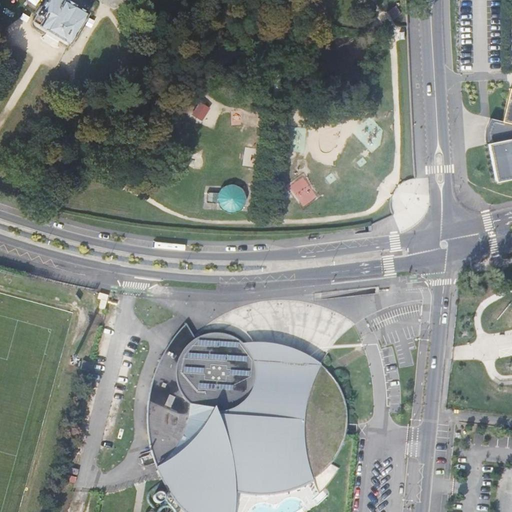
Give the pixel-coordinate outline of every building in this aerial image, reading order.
[(70,41),(86,14),(63,0),(48,0),(45,7),(42,6),(37,13),(37,15),(37,16),(34,21),(40,25),(41,24),(70,41)] [(490,143),(499,181),(511,177),(511,46),(511,48),(511,47),(511,88),(510,88),(502,121),(501,121),(502,127),(497,128),(495,142),(490,143)] [(210,108),(199,101),(192,115),(202,121),(210,108)] [(501,121),(502,121),(478,114),(477,116),(473,125),(472,131),(472,138),(474,147),(490,143),(495,142),(497,128),(502,127),(501,121)] [(209,192),(209,200),(219,199),(219,210),(246,209),(245,184),(220,185),(220,191),(209,192)] [(108,300),(110,292),(104,291),(102,299),(108,300)] [(339,451),(342,444),(344,437),(346,430),(346,424),(347,422),(347,415),(346,407),(344,400),(342,393),(339,387),(335,380),(330,374),(325,369),(319,363),(316,369),(312,376),(311,379),(303,378),(299,378),(295,378),(291,379),(287,381),(284,385),(272,384),(254,383),(255,382),(256,369),(248,349),(243,343),(229,334),(228,334),(224,334),(219,334),(215,334),(211,333),(206,333),(203,335),(199,336),(195,338),(187,321),(176,333),(166,346),(158,361),(152,377),(148,393),(147,410),(147,427),(150,443),(161,474),(163,477),(170,489),(172,492),(181,502),(191,511),(233,511),(234,504),(234,490),(248,493),(276,492),(290,488),(303,483),(315,476),(326,468),(329,463),(335,457),(339,451)] [(319,363),(297,351),(269,344),(229,334),(243,343),(248,349),(256,369),(255,382),(254,383),(272,384),(284,385),(287,381),(291,379),(295,378),(299,378),(303,378),(311,379),(312,376),(316,369),(319,363)] [(163,498),(172,492),(170,489),(163,494),(162,493),(161,493),(161,492),(160,492),(159,492),(158,491),(157,492),(156,492),(155,493),(154,493),(154,494),(153,494),(153,495),(153,496),(153,497),(153,498),(153,499),(153,500),(154,501),(155,501),(155,502),(156,502),(157,503),(158,503),(159,503),(160,502),(161,502),(162,501),(162,500),(163,500),(163,499),(163,498)]
